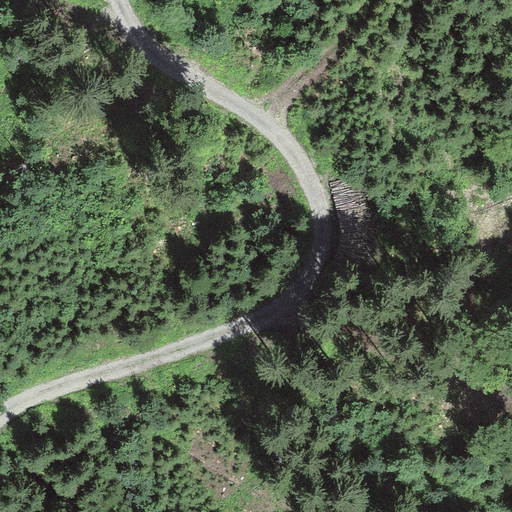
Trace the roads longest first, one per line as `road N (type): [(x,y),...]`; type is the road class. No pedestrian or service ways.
road 1 (track): [(118,0),(147,48),(249,113),(305,170),(324,223),(318,262),(274,309),(56,386),(0,416)]
road 2 (track): [(18,0),(137,35)]
